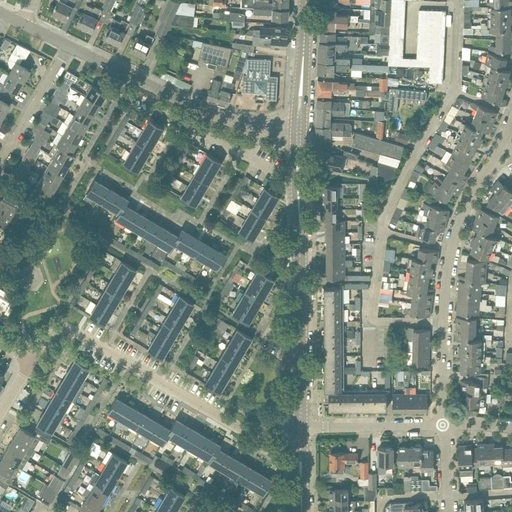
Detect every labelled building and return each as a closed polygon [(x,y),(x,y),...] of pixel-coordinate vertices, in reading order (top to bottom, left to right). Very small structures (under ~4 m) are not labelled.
[(79,0),(67,0),(66,3),(59,0),(58,0),(53,12),(66,19),(73,6),(78,9),(82,1),(79,0)] [(105,0),(102,7),(104,8),(111,11),(115,0),(105,0)] [(170,23),(175,13),(179,4),(172,0),(168,0),(159,18),(162,19),(156,32),(164,36),(170,23)] [(241,0),(241,7),(253,8),(253,7),(261,7),(289,9),(288,0),(273,0),(273,3),(261,2),(254,2),(254,0),(241,0)] [(370,0),(370,9),(391,10),(391,8),(391,0),(370,0)] [(391,0),(391,8),(405,8),(405,0),(391,0)] [(132,16),(130,20),(131,21),(138,24),(139,23),(144,13),(147,6),(145,5),(139,2),(137,6),(132,16)] [(77,24),(92,31),(98,19),(103,10),(101,9),(94,5),(94,6),(87,3),(77,24)] [(488,17),(511,18),(511,7),(508,7),(493,7),(493,6),(487,6),(481,6),(481,12),(486,12),(486,10),(488,10),(488,17)] [(253,8),(253,13),(272,14),(272,18),(278,18),(288,19),(289,9),(261,7),(253,7),(253,8)] [(369,19),(369,23),(375,24),(375,23),(390,24),(390,20),(390,14),(391,10),(370,9),(369,19)] [(321,10),(321,19),(354,21),(358,21),(358,15),(337,14),(337,11),(321,10)] [(220,12),(219,18),(244,21),(245,13),(230,11),(230,13),(220,12)] [(186,14),(175,13),(170,23),(171,23),(171,24),(184,25),(185,14),(186,14)] [(511,18),(488,17),(488,24),(486,24),(486,22),(481,22),(481,28),(490,29),(510,29),(511,18)] [(125,32),(130,23),(126,21),(121,19),(120,21),(114,18),(104,37),(119,45),(125,32)] [(354,21),(321,19),(320,29),(336,30),(336,26),(355,27),(356,21),(358,21),(354,21)] [(375,24),(375,33),(381,33),(381,32),(390,33),(390,32),(390,26),(390,24),(375,23),(375,24)] [(243,31),(243,33),(252,35),(252,36),(260,36),(287,38),(287,27),(277,27),(272,27),(261,26),(261,31),(253,30),(249,30),(247,31),(243,31)] [(497,33),(497,39),(511,39),(511,29),(510,29),(490,29),(490,33),(497,33)] [(336,32),(320,31),(320,41),(367,42),(368,36),(344,35),(344,37),(336,36),(336,32)] [(381,33),(380,43),(389,43),(389,38),(390,33),(381,32),(381,33)] [(137,37),(135,41),(130,50),(145,57),(154,37),(148,34),(145,41),(137,37)] [(233,42),(232,47),(236,48),(241,49),(242,50),(249,51),(253,52),(254,45),(272,47),(286,48),(287,38),(260,36),(252,36),(252,44),(243,43),(233,42)] [(232,47),(193,39),(192,46),(195,46),(193,56),(199,57),(198,59),(227,67),(231,52),(232,47)] [(511,39),(497,39),(496,46),(490,46),(490,51),(506,51),(511,51),(511,39)] [(320,41),(319,52),(335,53),(335,51),(341,51),(342,49),(358,50),(358,43),(320,41)] [(11,68),(8,73),(23,82),(30,70),(19,64),(23,58),(24,59),(29,50),(17,44),(7,61),(9,66),(11,68)] [(241,49),(233,79),(240,81),(248,51),(242,50),(241,49)] [(389,51),(388,65),(392,65),(393,57),(403,57),(403,51),(389,51)] [(341,53),(335,53),(319,52),(319,62),(346,63),(350,63),(361,63),(362,58),(340,57),(341,53)] [(488,52),(485,63),(510,70),(511,66),(505,64),(507,58),(488,52)] [(393,57),(392,65),(409,65),(409,58),(403,57),(393,57)] [(248,58),(247,74),(243,74),(243,92),(266,93),(266,99),(276,100),(278,76),(270,76),(271,59),(248,58)] [(409,58),(409,65),(426,66),(426,58),(417,58),(409,58)] [(350,63),(346,63),(319,62),(318,71),(334,72),(334,68),(350,69),(350,63)] [(485,63),(482,62),(480,68),(484,69),(485,67),(487,68),(485,75),(510,82),(511,78),(508,77),(510,71),(485,63)] [(207,100),(217,103),(223,80),(227,67),(217,64),(207,100)] [(430,66),(429,74),(443,74),(443,66),(430,66)] [(77,76),(67,70),(63,76),(64,76),(61,81),(69,85),(72,81),(74,82),(77,76)] [(162,72),(160,77),(187,89),(188,86),(185,84),(185,83),(178,79),(178,78),(166,72),(166,74),(162,72)] [(0,90),(2,92),(8,95),(11,89),(16,93),(23,82),(8,73),(2,83),(0,81),(0,90)] [(429,74),(429,82),(442,82),(443,74),(429,74)] [(510,82),(485,75),(483,81),(481,81),(482,79),(477,77),(475,83),(484,86),(504,91),(505,85),(508,86),(510,82)] [(318,77),(318,87),(347,88),(347,89),(354,89),(354,85),(354,84),(354,83),(348,82),(345,82),(333,82),(333,78),(328,77),(318,77)] [(371,86),(371,89),(390,90),(390,87),(392,78),(380,77),(379,86),(371,86)] [(233,83),(227,81),(223,80),(217,103),(227,106),(233,83)] [(69,85),(61,81),(59,85),(58,85),(55,90),(65,96),(68,91),(67,90),(69,85)] [(106,94),(91,85),(85,95),(100,103),(106,94)] [(504,91),(484,86),(481,96),(499,102),(498,104),(504,106),(507,99),(502,97),(504,91)] [(318,87),(317,96),(327,97),(333,97),(333,93),(345,93),(347,93),(347,91),(347,89),(347,88),(318,87)] [(427,91),(390,87),(390,90),(389,101),(388,110),(397,111),(398,97),(426,100),(427,91)] [(356,89),(356,96),(364,96),(364,97),(381,98),(381,101),(389,101),(390,90),(371,89),(364,89),(360,89),(356,89)] [(0,95),(2,92),(0,90),(0,113),(3,115),(9,105),(0,99),(0,95)] [(65,96),(55,90),(52,96),(50,101),(58,105),(60,102),(64,105),(68,98),(65,96)] [(100,103),(85,95),(79,104),(94,113),(100,103)] [(317,98),(317,107),(349,108),(350,102),(333,102),(332,102),(332,99),(317,98)] [(457,99),(456,100),(452,106),(457,108),(458,108),(459,109),(460,109),(463,104),(461,103),(463,99),(460,98),(459,98),(458,98),(457,99)] [(359,99),(359,107),(364,108),(370,108),(370,101),(365,100),(359,99)] [(58,105),(50,101),(47,105),(46,105),(43,110),(58,119),(61,113),(55,110),(58,105)] [(497,112),(473,102),(471,107),(477,109),(475,115),(493,123),(497,112)] [(94,113),(79,104),(73,114),(88,123),(94,113)] [(457,108),(452,106),(447,115),(453,117),(456,113),(455,113),(457,108)] [(349,108),(317,107),(316,118),(331,119),(331,113),(333,113),(333,114),(349,115),(349,108)] [(134,110),(130,108),(124,118),(127,121),(134,110)] [(58,119),(43,110),(40,115),(41,116),(38,120),(46,125),(48,121),(50,122),(53,116),(58,119)] [(375,110),(374,119),(384,120),(385,110),(375,110)] [(88,123),(73,114),(67,124),(83,133),(88,123)] [(493,123),(475,115),(472,121),(466,118),(465,122),(483,131),(489,133),(493,123)] [(127,121),(124,118),(117,129),(121,132),(127,121)] [(331,119),(316,118),(316,127),(351,129),(352,125),(349,123),(332,122),(332,123),(331,123),(331,119)] [(164,127),(150,119),(143,130),(157,138),(164,127)] [(384,121),(383,121),(356,119),(378,121),(376,138),(383,139),(384,121)] [(461,125),(458,132),(479,140),(483,131),(465,122),(456,119),(453,124),(458,126),(459,124),(461,125)] [(46,125),(38,120),(36,125),(35,124),(32,130),(38,133),(47,139),(50,134),(43,130),(46,125)] [(83,133),(67,124),(61,134),(77,143),(83,133)] [(351,129),(316,127),(315,137),(330,138),(330,134),(332,134),(332,135),(351,136),(351,129)] [(115,142),(121,132),(117,129),(111,140),(115,142)] [(157,138),(143,130),(137,141),(151,149),(157,138)] [(352,145),(380,153),(400,159),(404,146),(356,132),(352,145)] [(479,140),(458,132),(455,138),(453,138),(454,136),(450,134),(447,139),(456,143),(475,151),(479,140)] [(47,139),(38,133),(32,143),(39,148),(42,143),(44,145),(47,139)] [(445,138),(436,133),(430,142),(436,145),(439,141),(442,143),(445,138)] [(77,143),(61,134),(56,144),(59,146),(71,153),(77,143)] [(400,134),(398,138),(406,143),(408,139),(400,134)] [(115,142),(111,140),(104,151),(108,153),(115,142)] [(151,149),(137,141),(131,152),(145,160),(151,149)] [(192,144),(188,142),(181,152),(185,155),(192,144)] [(39,148),(32,143),(29,148),(28,147),(25,153),(35,159),(38,154),(37,152),(39,148)] [(475,151),(456,143),(452,153),(470,162),(475,151)] [(71,153),(59,146),(53,156),(69,165),(74,155),(71,153)] [(195,153),(201,156),(204,151),(197,148),(195,153)] [(145,160),(131,152),(124,163),(138,171),(145,160)] [(185,155),(181,152),(175,163),(179,165),(185,155)] [(321,152),(318,166),(338,169),(342,170),(344,157),(321,152)] [(35,159),(25,153),(22,158),(23,159),(20,163),(29,169),(35,159)] [(221,161),(208,153),(201,164),(215,172),(221,161)] [(470,162),(452,153),(446,163),(464,172),(470,162)] [(69,165),(53,156),(48,166),(63,175),(69,165)] [(29,169),(20,163),(17,168),(16,167),(13,173),(24,179),(29,169)] [(179,165),(175,163),(172,169),(169,174),(172,176),(179,165)] [(469,176),(446,163),(444,166),(449,170),(446,175),(463,185),(469,176)] [(215,172),(201,164),(195,175),(209,183),(215,172)] [(424,168),(417,164),(415,168),(421,171),(420,172),(422,173),(424,168)] [(42,176),(57,185),(63,175),(48,166),(42,176)] [(420,172),(414,169),(409,179),(415,182),(420,172)] [(172,176),(169,174),(165,180),(172,183),(175,178),(172,176)] [(209,183),(195,175),(188,186),(202,194),(209,183)] [(463,185),(446,175),(443,180),(438,177),(435,181),(458,195),(463,185)] [(42,176),(36,186),(51,195),(57,185),(42,176)] [(249,178),(245,176),(239,187),(243,189),(249,178)] [(511,181),(507,187),(498,179),(491,188),(496,192),(511,205),(511,203),(511,181)] [(105,186),(94,180),(86,193),(97,200),(105,186)] [(458,195),(435,181),(429,191),(438,196),(446,201),(452,192),(458,195)] [(116,192),(105,186),(97,200),(108,206),(116,192)] [(202,194),(188,186),(182,197),(196,205),(202,194)] [(321,186),(321,197),(337,197),(337,186),(321,186)] [(243,189),(239,187),(236,192),(233,197),(236,199),(239,194),(243,189)] [(279,196),(265,187),(259,198),(273,206),(279,196)] [(411,190),(405,187),(396,207),(403,209),(411,190)] [(26,203),(6,191),(0,201),(0,226),(10,233),(12,229),(7,225),(8,223),(4,220),(12,207),(21,212),(26,203)] [(127,199),(116,192),(108,206),(118,213),(117,215),(127,199)] [(511,205),(496,192),(488,201),(490,202),(486,207),(485,210),(497,214),(500,211),(503,214),(511,205)] [(236,199),(233,197),(226,208),(230,210),(235,213),(242,203),(236,199)] [(337,209),(337,197),(321,197),(321,209),(337,209)] [(273,206),(259,198),(252,209),(266,217),(273,206)] [(127,199),(117,215),(115,218),(126,224),(134,210),(124,204),(127,199)] [(429,209),(427,215),(447,220),(449,210),(424,203),(423,208),(429,209)] [(403,209),(396,207),(392,216),(398,219),(403,209)] [(480,208),(476,218),(494,225),(498,215),(497,214),(485,210),(480,208)] [(87,216),(76,209),(74,213),(85,220),(87,216)] [(266,217),(252,209),(246,220),(260,228),(266,217)] [(337,220),(337,209),(321,209),(321,220),(337,220)] [(145,217),(134,210),(126,224),(137,231),(145,217)] [(447,220),(427,215),(426,221),(420,220),(418,224),(438,229),(438,230),(444,231),(447,220)] [(93,219),(87,216),(85,220),(96,226),(98,222),(93,219)] [(156,223),(145,217),(137,231),(147,237),(156,223)] [(494,225),(476,218),(472,229),(478,231),(497,238),(497,237),(498,233),(492,231),(494,225)] [(240,231),(253,239),(260,228),(246,220),(240,231)] [(337,220),(321,220),(321,221),(327,221),(327,232),(344,231),(344,220),(337,220)] [(109,229),(98,222),(96,226),(104,231),(104,230),(107,232),(109,229)] [(166,230),(156,223),(147,237),(158,244),(166,230)] [(414,228),(417,229),(416,235),(435,240),(438,230),(438,229),(418,224),(418,225),(415,224),(414,228)] [(177,236),(166,230),(158,244),(169,250),(181,229),(177,236)] [(192,235),(181,229),(169,250),(173,243),(184,249),(192,235)] [(344,243),(344,231),(327,232),(327,243),(344,243)] [(497,238),(478,231),(474,241),(495,249),(498,242),(500,243),(499,245),(503,247),(506,241),(497,237),(497,238)] [(117,240),(106,234),(103,238),(114,244),(117,240)] [(203,242),(192,235),(184,249),(195,255),(203,242)] [(127,246),(117,240),(114,244),(125,250),(127,246)] [(495,249),(474,241),(470,251),(498,262),(500,256),(496,254),(495,256),(493,256),(495,249)] [(205,262),(213,248),(203,242),(195,255),(205,262)] [(344,254),(344,243),(327,243),(327,254),(344,254)] [(440,249),(420,245),(417,259),(431,261),(437,262),(437,261),(440,249)] [(138,253),(127,246),(125,250),(136,257),(138,253)] [(410,257),(411,250),(396,248),(395,249),(386,247),(384,260),(390,261),(394,262),(394,255),(402,256),(410,257)] [(216,268),(224,254),(213,248),(205,262),(216,268)] [(105,252),(102,249),(95,260),(99,262),(105,252)] [(149,259),(138,253),(136,257),(146,263),(149,259)] [(344,266),(344,254),(327,254),(327,266),(344,266)] [(408,261),(408,263),(406,275),(404,275),(404,273),(400,272),(399,278),(408,280),(407,286),(427,288),(431,261),(417,259),(410,257),(402,256),(401,262),(406,263),(406,261),(408,261)] [(159,266),(149,259),(146,263),(157,269),(159,266)] [(164,259),(162,263),(172,269),(174,265),(164,259)] [(239,259),(236,265),(233,270),(237,272),(243,262),(239,259)] [(467,259),(466,270),(486,272),(487,261),(486,260),(467,259)] [(135,269),(121,261),(115,272),(129,280),(135,269)] [(175,265),(174,265),(172,269),(183,275),(185,271),(184,271),(186,268),(177,262),(175,265)] [(345,277),(344,266),(327,266),(327,278),(345,277)] [(237,272),(233,270),(227,281),(231,283),(237,272)] [(273,279),(257,270),(251,281),(267,290),(273,279)] [(486,272),(466,270),(466,276),(459,276),(459,280),(485,282),(486,272)] [(93,273),(89,271),(82,282),(86,284),(93,273)] [(185,271),(183,275),(194,281),(196,278),(185,271)] [(129,280),(115,272),(109,283),(122,291),(129,280)] [(388,277),(383,276),(381,287),(395,289),(396,283),(388,281),(388,277)] [(207,284),(196,278),(194,281),(205,288),(207,284)] [(485,282),(459,280),(458,291),(480,293),(481,286),(483,286),(483,288),(488,288),(488,282),(485,282)] [(231,283),(227,281),(220,292),(224,294),(227,295),(233,285),(230,283),(231,283)] [(267,290),(251,281),(245,291),(260,301),(267,290)] [(86,284),(82,282),(76,292),(80,295),(86,284)] [(122,291),(109,283),(102,293),(116,302),(122,291)] [(163,286),(159,283),(153,294),(157,296),(187,314),(193,303),(179,295),(176,300),(173,299),(172,301),(159,293),(163,286)] [(343,288),(368,288),(368,283),(333,283),(333,286),(324,286),(325,390),(344,390),(343,288)] [(427,288),(407,286),(406,295),(412,296),(412,297),(432,299),(434,289),(427,288)] [(380,298),(389,299),(392,299),(393,289),(381,287),(380,298)] [(0,301),(8,306),(14,297),(0,288),(0,301)] [(260,301),(245,291),(238,302),(254,311),(260,301)] [(480,293),(458,291),(457,302),(486,304),(487,299),(482,298),(482,300),(480,300),(480,293)] [(80,295),(76,292),(70,303),(73,306),(80,295)] [(116,302),(102,293),(96,304),(110,312),(116,302)] [(147,305),(150,307),(157,296),(153,294),(147,305)] [(505,295),(495,295),(495,301),(500,301),(500,305),(505,305),(505,295)] [(432,299),(412,297),(411,305),(431,308),(432,299)] [(254,311),(238,302),(232,313),(247,322),(254,311)] [(486,304),(457,302),(456,313),(479,315),(479,309),(482,309),(482,310),(491,311),(492,305),(486,304)] [(110,312),(96,304),(89,315),(103,323),(110,312)] [(172,306),(168,304),(162,314),(180,325),(186,315),(172,306)] [(150,307),(147,305),(143,311),(140,316),(144,318),(150,307)] [(431,308),(411,305),(411,308),(405,307),(405,312),(430,316),(431,308)] [(144,318),(140,316),(137,321),(134,327),(138,329),(141,324),(144,318)] [(476,317),(456,316),(456,328),(476,328),(476,317)] [(180,325),(166,317),(160,327),(174,335),(180,325)] [(225,322),(217,317),(211,328),(221,335),(224,330),(221,328),(225,322)] [(138,329),(134,327),(127,337),(131,340),(135,334),(138,329)] [(174,336),(160,327),(156,335),(149,331),(147,334),(168,346),(174,336)] [(221,335),(211,328),(204,339),(208,341),(214,331),(221,335)] [(475,339),(476,328),(456,328),(455,339),(475,339)] [(230,340),(244,348),(251,337),(237,329),(230,340)] [(429,341),(430,329),(414,329),(413,340),(429,341)] [(167,347),(153,339),(147,349),(161,357),(167,347)] [(492,340),(475,339),(462,339),(461,350),(484,351),(484,343),(486,344),(486,346),(491,346),(492,340)] [(244,348),(230,340),(224,351),(238,359),(244,348)] [(429,341),(413,340),(413,352),(429,352),(429,341)] [(484,351),(461,350),(461,361),(481,362),(490,362),(491,356),(486,356),(486,358),(484,358),(484,351)] [(238,359),(224,351),(218,361),(232,370),(238,359)] [(429,352),(413,352),(413,364),(429,364),(429,352)] [(88,368),(74,359),(68,370),(82,379),(88,368)] [(232,370),(218,361),(211,372),(225,380),(232,370)] [(481,362),(461,361),(461,372),(480,373),(481,362)] [(82,379),(68,370),(62,381),(76,389),(82,379)] [(225,380),(211,372),(205,383),(219,391),(225,380)] [(390,372),(377,372),(377,377),(385,377),(385,389),(387,389),(390,389),(390,372)] [(488,376),(473,375),(473,381),(461,380),(460,392),(480,394),(481,387),(487,387),(488,376)] [(108,380),(104,377),(98,388),(102,390),(108,380)] [(76,389),(62,381),(55,392),(69,400),(76,389)] [(102,390),(98,388),(92,399),(95,401),(102,390)] [(385,389),(325,390),(325,402),(328,402),(328,409),(387,408),(387,389),(385,389)] [(69,400),(55,392),(49,403),(63,411),(69,400)] [(491,394),(480,394),(467,393),(466,404),(469,404),(469,408),(466,408),(465,414),(477,415),(477,405),(486,406),(486,402),(490,402),(491,394)] [(404,410),(404,394),(393,394),(393,410),(404,410)] [(416,410),(416,394),(404,394),(404,410),(416,410)] [(427,394),(416,394),(416,410),(428,410),(427,394)] [(127,404),(116,398),(108,412),(118,418),(127,404)] [(95,401),(92,399),(85,409),(89,412),(92,406),(95,401)] [(63,411),(49,403),(43,413),(57,422),(61,424),(67,413),(63,411)] [(137,410),(127,404),(118,418),(119,418),(116,423),(126,429),(137,410)] [(89,412),(85,409),(80,406),(73,417),(83,422),(89,412)] [(148,417),(137,410),(126,429),(126,430),(129,425),(140,431),(148,417)] [(57,422),(43,413),(36,424),(50,433),(57,422)] [(83,422),(73,417),(79,420),(73,431),(76,433),(83,422)] [(159,423),(148,417),(140,431),(151,437),(159,423)] [(166,435),(177,441),(187,425),(176,419),(170,429),(166,435)] [(166,435),(170,429),(159,423),(151,437),(161,443),(166,435)] [(197,432),(187,425),(177,441),(188,447),(197,432)] [(20,426),(14,437),(34,449),(40,438),(47,443),(51,438),(35,429),(32,434),(20,426)] [(109,434),(98,428),(96,432),(107,438),(109,434)] [(76,433),(73,431),(69,436),(66,442),(70,444),(76,433)] [(199,454),(208,438),(197,432),(188,447),(199,454)] [(120,440),(109,434),(107,438),(118,444),(120,440)] [(34,449),(14,437),(8,447),(28,459),(34,449)] [(219,444),(208,438),(199,454),(205,458),(202,464),(206,466),(208,461),(209,461),(219,444)] [(120,440),(118,444),(128,451),(131,447),(120,440)] [(92,441),(86,452),(90,455),(96,458),(103,447),(92,441)] [(502,447),(502,445),(495,446),(495,442),(490,443),(491,462),(502,461),(503,461),(502,447)] [(490,443),(485,443),(477,443),(478,447),(478,448),(478,461),(478,463),(491,462),(490,443)] [(219,444),(209,461),(219,468),(227,454),(217,448),(219,444)] [(478,448),(472,448),(472,445),(458,445),(459,467),(460,476),(473,475),(473,467),(479,467),(478,463),(478,461),(478,448)] [(511,446),(502,447),(503,461),(502,461),(502,463),(511,463),(511,446)] [(28,459),(8,447),(1,458),(21,469),(28,459)] [(393,447),(377,447),(378,473),(385,473),(385,465),(393,465),(393,447)] [(410,465),(410,447),(399,447),(399,465),(410,465)] [(422,450),(422,447),(410,447),(410,465),(422,464),(422,450)] [(80,455),(71,450),(66,458),(75,463),(80,455)] [(433,450),(422,450),(422,464),(422,469),(434,468),(433,450)] [(126,461),(109,451),(103,462),(106,464),(120,472),(126,461)] [(86,452),(79,464),(83,466),(90,455),(86,452)] [(358,453),(330,452),(330,473),(344,473),(344,462),(358,462),(358,453)] [(152,459),(141,453),(139,457),(149,463),(152,459)] [(238,460),(227,454),(219,468),(230,474),(238,460)] [(168,457),(166,461),(176,467),(179,463),(174,460),(173,460),(168,457)] [(20,468),(1,458),(0,460),(0,477),(9,483),(10,484),(20,468)] [(249,467),(238,460),(230,474),(241,480),(249,467)] [(369,474),(368,462),(360,462),(360,477),(361,477),(361,478),(358,478),(358,485),(364,485),(369,485),(369,474)] [(189,470),(179,463),(176,467),(187,474),(189,470)] [(79,464),(73,474),(77,476),(83,466),(79,464)] [(120,472),(106,464),(99,474),(113,483),(120,472)] [(70,470),(62,465),(57,473),(66,478),(70,470)] [(241,480),(248,485),(251,487),(259,473),(249,467),(241,480)] [(200,476),(189,470),(187,474),(197,480),(200,476)] [(270,479),(259,473),(251,487),(262,493),(270,479)] [(492,476),(491,476),(492,488),(504,487),(503,476),(502,476),(502,475),(501,474),(500,473),(499,473),(498,473),(497,473),(496,473),(495,473),(494,474),(493,475),(492,475),(492,476)] [(64,481),(54,474),(48,485),(58,491),(64,481)] [(73,474),(67,485),(74,489),(80,478),(77,476),(73,474)] [(113,483),(99,474),(97,479),(93,476),(89,483),(107,493),(113,483)] [(154,478),(150,475),(143,486),(148,488),(154,478)] [(503,476),(504,487),(511,486),(511,480),(510,481),(510,475),(503,476)] [(422,484),(422,476),(422,479),(418,479),(418,476),(411,476),(411,481),(411,489),(411,490),(422,490),(422,484)] [(492,488),(491,476),(479,477),(480,489),(492,488)] [(0,485),(6,489),(9,483),(0,477),(0,485)] [(197,481),(208,488),(210,484),(199,478),(197,480),(197,481)] [(37,494),(52,502),(58,491),(48,485),(44,483),(37,494)] [(107,493),(89,483),(83,494),(100,504),(107,493)] [(221,490),(210,484),(208,488),(218,494),(221,490)] [(61,495),(68,500),(74,489),(67,485),(61,495)] [(369,485),(364,485),(364,500),(374,500),(377,496),(377,488),(369,488),(369,485)] [(184,495),(170,487),(163,498),(177,506),(184,495)] [(348,501),(347,489),(330,489),(330,501),(348,501)] [(229,500),(231,496),(221,490),(218,494),(229,500)] [(95,511),(100,504),(83,494),(86,496),(80,507),(88,511),(95,511)] [(231,496),(229,500),(234,503),(235,504),(240,506),(242,503),(244,500),(245,498),(239,495),(239,497),(237,500),(231,496)] [(21,509),(26,511),(30,506),(34,509),(35,501),(28,497),(21,509)] [(141,499),(137,497),(131,508),(138,511),(143,511),(145,509),(138,505),(141,499)] [(173,511),(177,506),(163,498),(157,509),(162,511),(173,511)] [(465,507),(461,508),(461,511),(483,511),(483,499),(465,500),(465,507)] [(330,501),(330,511),(338,511),(354,511),(354,500),(348,501),(330,501)] [(374,511),(374,500),(370,500),(370,508),(362,508),(362,511),(374,511)] [(428,508),(426,501),(421,502),(413,504),(412,502),(413,502),(394,502),(394,503),(392,503),(391,504),(390,505),(390,506),(390,507),(390,508),(390,509),(391,510),(391,511),(392,511),(393,511),(394,511),(395,511),(405,511),(428,511),(427,509),(428,508)] [(251,511),(253,509),(242,503),(240,507),(248,511),(251,511)]
